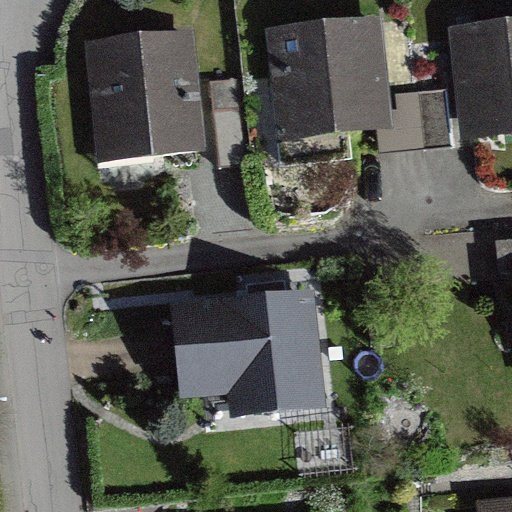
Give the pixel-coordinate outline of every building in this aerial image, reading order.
[(380,19),(266,31),(280,168),(352,161),(350,140),(377,137),(379,158),(453,150),(447,90),(395,96),(397,112),(390,112),(380,19)] [(469,145),(511,140),(511,23),(448,31),(460,146),(469,145)] [(193,33),(85,45),(98,171),(207,159),(193,33)] [(247,167),(238,80),(210,83),(219,170),(247,167)] [(511,275),(511,240),(494,243),(497,277),(511,275)] [(315,292),(169,308),(179,402),(229,397),(231,422),(328,411),(327,405),(315,292)] [(511,511),(511,499),(475,503),(476,511),(511,511)]
